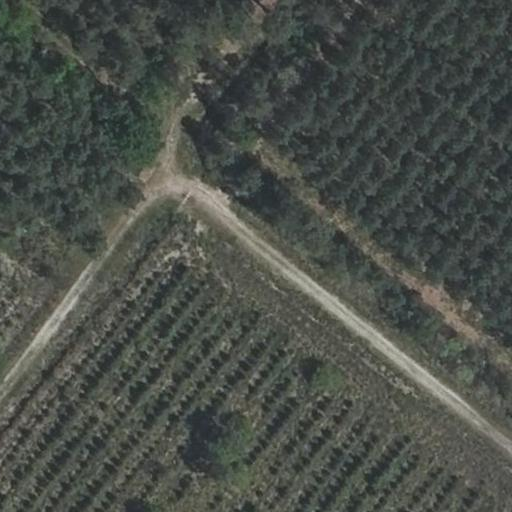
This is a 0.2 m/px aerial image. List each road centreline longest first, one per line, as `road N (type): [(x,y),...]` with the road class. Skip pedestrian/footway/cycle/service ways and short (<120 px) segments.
road 1 (track): [(511,442),(168,169),(0,386)]
road 2 (track): [(168,135),(7,0)]
road 3 (track): [(275,0),(168,135),(168,169)]
